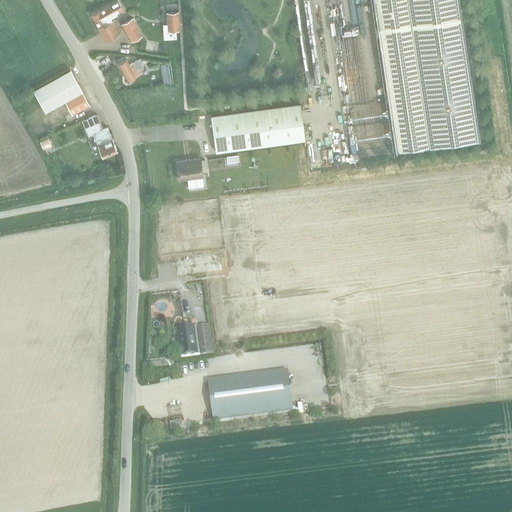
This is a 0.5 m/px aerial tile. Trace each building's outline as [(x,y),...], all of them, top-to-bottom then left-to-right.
[(113,15),(123,9),(117,0),(115,0),(99,9),(91,14),(105,40),(121,31),(113,15)] [(374,0),(397,150),(481,137),(460,0),(374,0)] [(178,12),(170,12),(171,31),(179,30),(178,12)] [(121,25),(131,42),(142,35),(132,18),(121,25)] [(125,59),(117,63),(127,81),(140,73),(137,69),(143,65),(139,58),(129,64),(125,59)] [(278,60),(269,72),(283,84),(292,73),(278,60)] [(72,115),(89,105),(69,70),(33,90),(46,112),(64,101),(72,115)] [(210,115),(215,151),(305,139),(300,103),(210,115)] [(107,126),(102,128),(96,114),(82,120),(88,135),(92,133),(102,157),(117,151),(107,126)] [(39,142),(43,150),(50,147),(47,139),(39,142)] [(208,157),(176,161),(178,179),(187,178),(188,187),(197,186),(195,177),(210,175),(208,157)] [(175,258),(177,276),(222,270),(220,253),(175,258)] [(195,285),(197,284),(194,277),(179,284),(188,302),(195,299),(196,300),(201,298),(195,285)] [(194,327),(178,329),(182,358),(198,356),(201,356),(197,328),(194,329),(194,327)] [(197,328),(201,356),(213,354),(209,327),(197,328)] [(208,383),(214,422),(293,412),(288,372),(208,383)]
